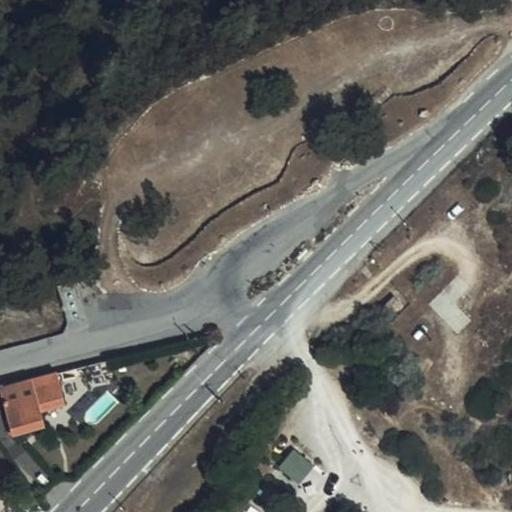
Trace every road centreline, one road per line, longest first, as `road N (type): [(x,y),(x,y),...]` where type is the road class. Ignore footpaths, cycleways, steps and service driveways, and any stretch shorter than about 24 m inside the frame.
road 1 (secondary): [(258,325),(511,80)]
road 2 (unclassified): [(258,325),(206,311),(0,362)]
road 3 (secondary): [(81,511),(258,325)]
